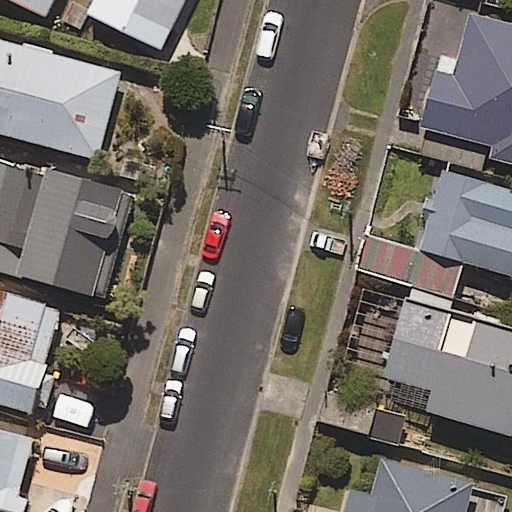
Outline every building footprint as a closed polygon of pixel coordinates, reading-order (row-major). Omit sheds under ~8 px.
[(53,0),(28,0),(49,10),(53,0)] [(184,0),(94,0),(91,8),(164,43),(184,0)] [(511,19),(475,9),(459,71),(440,66),(426,121),(496,139),(493,151),(511,155),(511,19)] [(124,68),(0,32),(0,125),(99,154),(124,68)] [(48,169),(0,154),(0,259),(105,291),(137,186),(50,160),(48,169)] [(511,183),(448,164),(422,245),(370,228),(359,266),(456,297),(468,256),(511,270),(511,183)] [(67,300),(0,280),(0,398),(37,409),(67,300)] [(511,322),(409,295),(389,370),(437,384),(431,405),(511,427),(511,322)] [(37,431),(0,421),(0,511),(24,511),(30,491),(21,489),(37,431)] [(503,511),(510,487),(384,457),(376,491),(352,485),(345,511),(503,511)]
